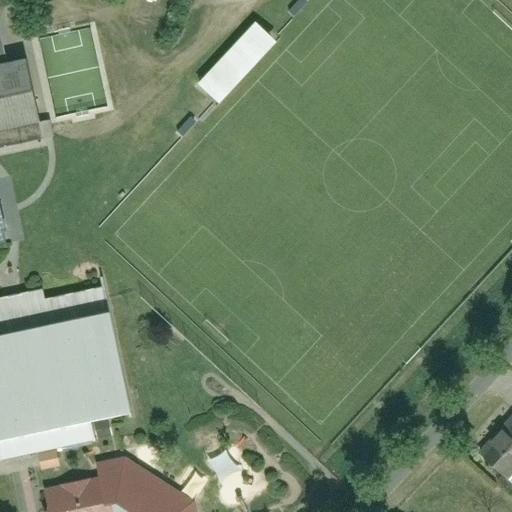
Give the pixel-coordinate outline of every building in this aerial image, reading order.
[(4,22),(0,23),(0,132),(47,123),(32,57),(13,62),(4,22)] [(267,45),(245,25),(188,88),(210,108),(267,45)] [(0,240),(8,239),(0,200),(0,240)] [(0,460),(97,441),(93,422),(132,414),(106,288),(46,300),(44,291),(0,299),(0,460)] [(511,409),(506,403),(466,444),(496,472),(511,455),(511,409)] [(109,478),(50,491),(54,511),(203,511),(202,504),(133,459),(102,466),(109,478)]
